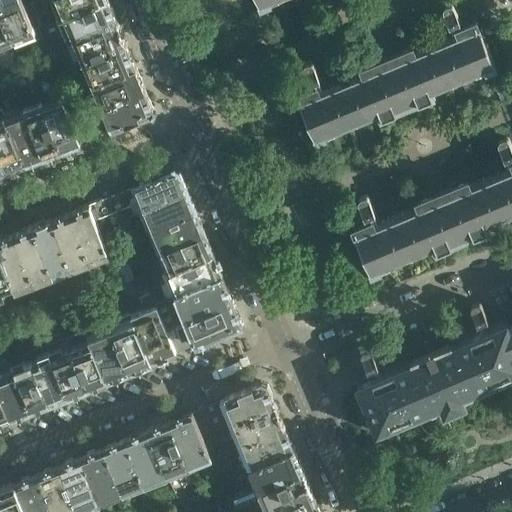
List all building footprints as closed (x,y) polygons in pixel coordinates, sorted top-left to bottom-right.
[(35,29),(25,6),(22,0),(0,0),(0,5),(12,37),(35,29)] [(102,0),(58,0),(60,3),(52,6),(58,19),(65,16),(102,0)] [(118,21),(109,0),(102,0),(65,16),(74,38),(118,21)] [(494,62),(480,28),(479,28),(476,21),(463,26),(460,20),(454,5),(454,4),(452,3),(451,3),(450,2),(448,3),(447,3),(446,4),(445,5),(445,6),(444,7),(444,8),(444,9),(450,24),(453,30),(413,47),(416,54),(430,88),(475,70),(476,74),(495,66),(493,62),(494,62)] [(0,42),(12,37),(0,5),(0,42)] [(127,43),(118,21),(74,38),(84,61),(127,43)] [(136,66),(127,43),(84,61),(93,83),(136,66)] [(430,88),(416,54),(413,47),(398,53),(362,68),(365,75),(380,110),(382,117),(397,111),(397,109),(418,101),(419,102),(433,96),(430,88)] [(380,110),(365,75),(362,68),(322,84),(314,64),(313,62),(311,61),(309,61),(308,61),(306,62),(305,62),(304,63),(304,64),(303,65),(303,67),(303,68),(304,68),(312,89),(298,94),(301,101),(301,102),(315,136),(316,136),(317,139),(336,132),(335,128),(380,110)] [(146,88),(136,66),(93,83),(102,105),(146,88)] [(72,118),(62,95),(52,70),(34,78),(44,103),(63,148),(81,141),(72,118)] [(81,141),(151,113),(154,107),(146,88),(102,105),(82,114),(72,118),(81,141)] [(82,114),(72,90),(62,95),(72,118),(82,114)] [(63,148),(44,103),(27,110),(44,155),(63,148)] [(44,155),(27,110),(8,117),(25,162),(44,155)] [(25,162),(8,117),(0,120),(0,153),(6,169),(25,162)] [(511,145),(510,139),(509,138),(508,138),(507,137),(505,137),(504,137),(503,137),(501,138),(500,138),(500,139),(499,141),(499,142),(499,143),(505,159),(507,164),(468,181),(471,188),(485,222),(511,210),(511,145)] [(145,208),(188,190),(180,170),(174,168),(174,167),(89,202),(96,218),(135,202),(138,210),(145,208)] [(488,229),(485,222),(471,188),(468,181),(418,202),(421,209),(435,243),(438,250),(452,244),(452,243),(473,234),(474,235),(488,229)] [(197,211),(188,190),(145,208),(154,228),(197,211)] [(435,243),(421,209),(418,202),(378,218),(370,197),(369,196),(367,195),(366,195),(364,195),(363,195),(362,196),(361,196),(360,197),(359,199),(359,200),(359,201),(365,217),(368,222),(354,228),(357,235),(356,235),(370,270),(371,269),(373,273),(392,265),(390,262),(435,243)] [(99,226),(96,218),(89,202),(71,209),(89,256),(108,248),(107,246),(99,226)] [(89,256),(71,209),(52,217),(70,263),(89,256)] [(205,231),(197,211),(154,228),(163,248),(205,231)] [(70,263),(52,217),(33,224),(51,271),(70,263)] [(116,243),(108,223),(99,226),(107,246),(116,243)] [(51,271),(33,224),(15,231),(33,278),(51,271)] [(33,278),(15,231),(0,236),(0,248),(12,280),(14,286),(33,278)] [(213,251),(205,231),(163,248),(171,268),(213,251)] [(290,248),(283,233),(270,239),(276,254),(290,248)] [(124,263),(116,243),(107,246),(108,248),(116,267),(124,263)] [(12,280),(0,248),(0,297),(6,295),(2,283),(12,280)] [(222,273),(213,251),(171,268),(168,270),(177,292),(222,273)] [(131,279),(124,263),(116,267),(121,280),(119,281),(120,283),(131,279)] [(174,323),(233,299),(222,273),(177,292),(155,301),(177,351),(185,348),(178,333),(174,323)] [(177,351),(155,301),(151,290),(140,294),(145,307),(132,312),(135,318),(152,361),(177,351)] [(243,324),(233,299),(174,323),(178,333),(189,329),(195,344),(243,324)] [(488,319),(482,304),(481,303),(480,302),(478,301),(477,301),(476,302),(474,303),(473,303),(472,304),(471,305),(471,306),(471,307),(471,308),(478,324),(488,319)] [(152,361),(135,318),(113,327),(129,370),(152,361)] [(476,389),(511,373),(511,332),(509,326),(507,322),(503,324),(503,325),(493,330),(488,319),(478,324),(482,334),(453,346),(452,342),(411,360),(412,363),(383,376),(379,365),(368,370),(372,380),(362,384),(362,383),(357,385),(377,432),(382,430),(381,429),(427,410),(422,399),(426,397),(432,412),(443,407),(445,413),(465,404),(463,399),(474,394),(467,380),(472,378),(476,389)] [(129,370),(113,327),(91,336),(92,339),(107,379),(129,370)] [(107,379),(92,339),(72,347),(88,387),(107,379)] [(88,387),(72,347),(53,354),(69,394),(88,387)] [(379,365),(372,350),(372,349),(371,349),(370,348),(369,347),(368,347),(366,348),(364,349),(363,349),(362,350),(362,351),(361,352),(361,353),(361,354),(368,370),(379,365)] [(69,394),(53,354),(34,362),(50,401),(69,394)] [(50,401),(34,362),(15,370),(30,409),(50,401)] [(30,409),(15,370),(0,375),(0,385),(12,416),(30,409)] [(276,402),(268,383),(262,381),(225,396),(234,420),(276,402)] [(0,420),(12,416),(0,385),(0,420)] [(285,424),(276,402),(234,420),(243,442),(285,424)] [(210,430),(201,406),(192,410),(202,433),(210,430)] [(211,455),(202,433),(192,410),(170,419),(189,464),(211,455)] [(189,464),(170,419),(148,428),(167,473),(189,464)] [(294,446),(285,424),(243,442),(252,463),(294,446)] [(148,428),(126,436),(144,482),(167,473),(148,428)] [(144,482),(126,436),(103,445),(122,491),(144,482)] [(122,491),(103,445),(81,454),(100,500),(122,491)] [(303,468),(294,446),(252,463),(248,465),(258,487),(303,468)] [(100,500),(81,454),(59,463),(78,509),(100,500)] [(69,511),(78,509),(59,463),(37,472),(52,511),(69,511)] [(313,491),(303,468),(258,487),(267,510),(313,491)] [(52,511),(37,472),(15,481),(27,511),(52,511)] [(27,511),(15,481),(0,486),(0,511),(27,511)] [(229,498),(225,488),(203,497),(207,508),(229,498)] [(321,511),(313,491),(267,510),(267,511),(321,511)]
